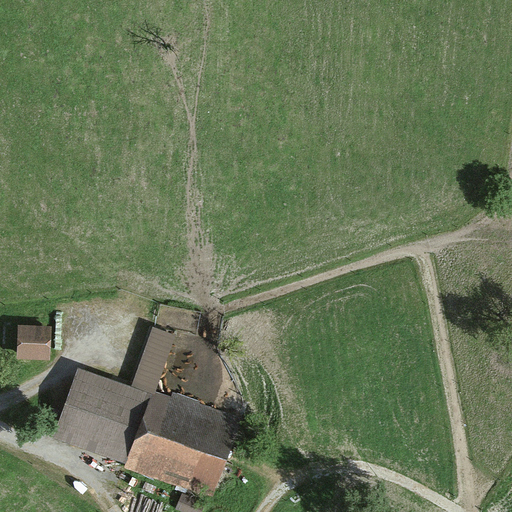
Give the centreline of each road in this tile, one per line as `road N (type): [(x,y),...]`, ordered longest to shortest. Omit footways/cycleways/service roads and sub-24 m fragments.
road 1 (track): [(446,511),(368,473),(300,482),(266,511)]
road 2 (track): [(115,511),(86,472),(0,432)]
